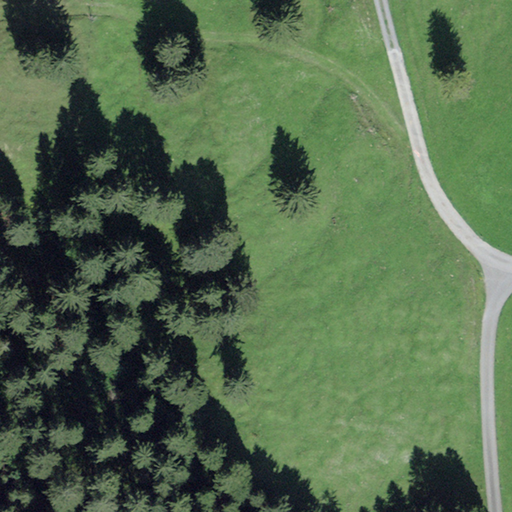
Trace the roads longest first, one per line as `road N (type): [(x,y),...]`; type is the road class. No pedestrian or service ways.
road 1 (track): [(494,511),(488,337),(504,270)]
road 2 (track): [(421,161),(378,0)]
road 3 (track): [(504,270),(448,211),(421,161)]
